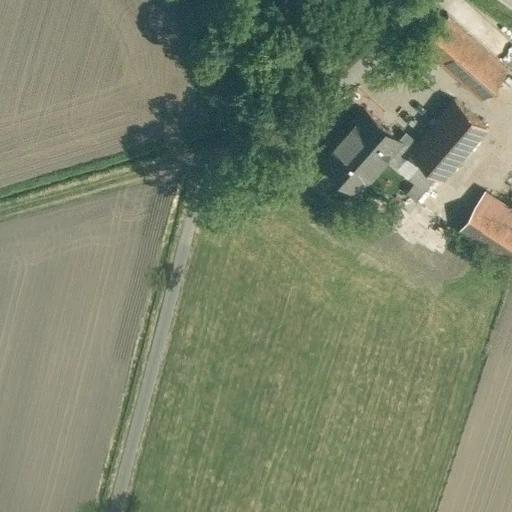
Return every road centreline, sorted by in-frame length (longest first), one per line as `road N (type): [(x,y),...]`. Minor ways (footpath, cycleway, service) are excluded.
road 1 (unclassified): [(116,511),(210,180),(315,112),(433,0)]
road 2 (track): [(0,215),(246,150)]
